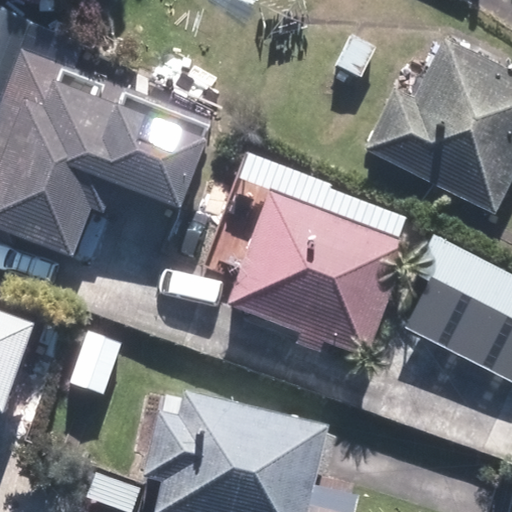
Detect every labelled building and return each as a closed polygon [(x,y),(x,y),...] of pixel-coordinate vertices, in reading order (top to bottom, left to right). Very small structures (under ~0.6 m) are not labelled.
[(495,215),(511,179),(511,73),(442,40),(414,97),(393,87),(363,151),(495,215)] [(180,210),(213,124),(19,50),(0,98),(0,242),(3,243),(7,233),(72,258),(90,210),(105,215),(116,186),(180,210)] [(369,356),(411,243),(269,191),(227,305),(297,330),(292,342),(321,353),(326,340),(369,356)] [(0,412),(34,325),(0,312),(0,412)] [(314,485),(329,426),(187,391),(180,417),(160,412),(144,476),(164,481),(156,511),(355,511),(360,496),(314,485)]
